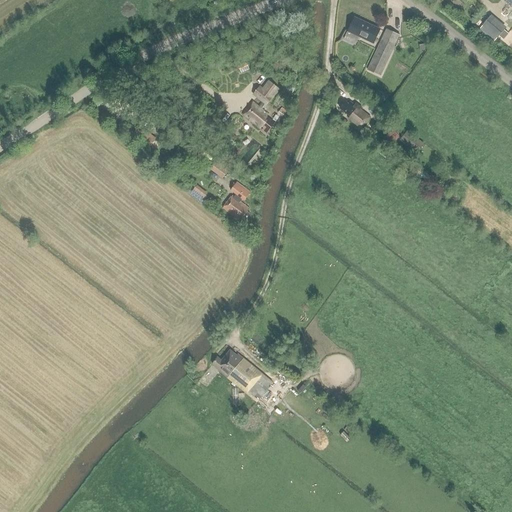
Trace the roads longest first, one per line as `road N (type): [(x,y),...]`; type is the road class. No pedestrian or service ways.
road 1 (tertiary): [(276,0),(145,49),(0,146)]
road 2 (tertiary): [(511,85),(402,0)]
